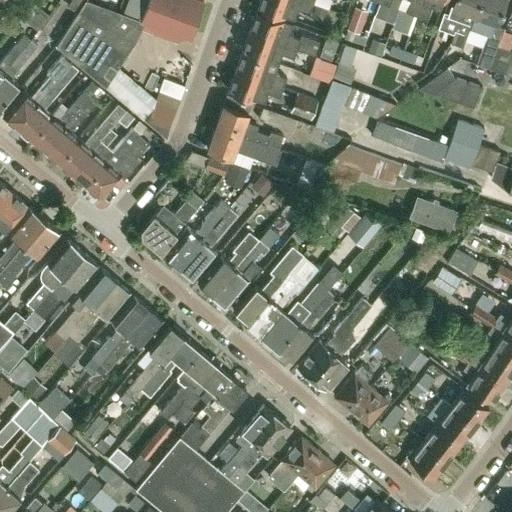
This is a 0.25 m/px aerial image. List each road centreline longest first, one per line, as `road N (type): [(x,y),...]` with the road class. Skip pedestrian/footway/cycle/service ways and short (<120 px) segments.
road 1 (residential): [(433,511),(104,232)]
road 2 (residential): [(104,232),(177,138),(228,0)]
road 3 (residential): [(104,232),(0,142)]
